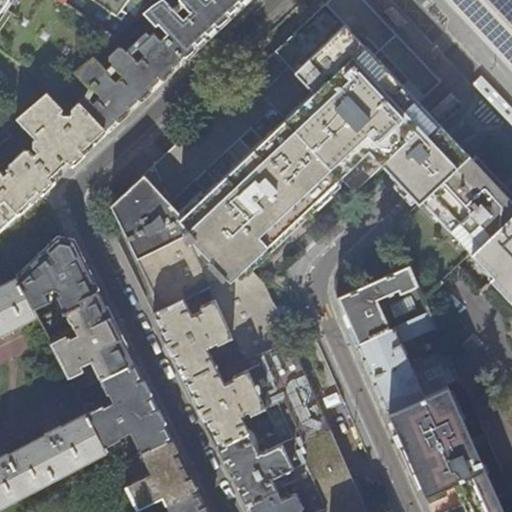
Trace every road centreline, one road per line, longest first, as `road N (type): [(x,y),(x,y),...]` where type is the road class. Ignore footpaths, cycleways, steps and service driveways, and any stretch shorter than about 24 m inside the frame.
road 1 (residential): [(230,511),(77,190),(275,0)]
road 2 (residential): [(412,511),(320,301),(318,280),(327,261),(496,98)]
road 3 (residential): [(406,0),(496,98)]
